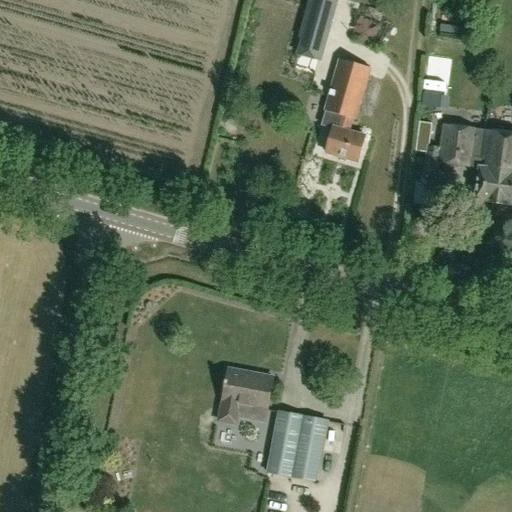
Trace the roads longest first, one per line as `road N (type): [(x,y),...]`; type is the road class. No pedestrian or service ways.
road 1 (tertiary): [(511,330),(109,214)]
road 2 (unclassified): [(46,511),(109,214)]
